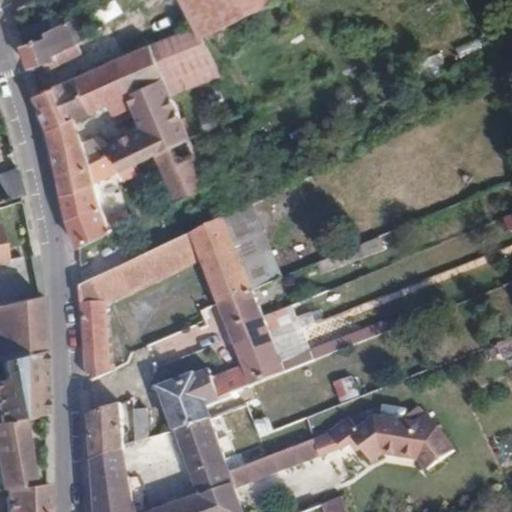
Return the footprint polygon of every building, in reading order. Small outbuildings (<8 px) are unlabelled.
[(178,0),(192,26),(198,39),(201,37),(274,0),(178,0)] [(46,38),(22,46),(30,69),(42,64),(45,72),(80,53),(77,44),(89,38),(79,16),(44,33),(46,38)] [(198,39),(192,26),(150,45),(165,77),(163,77),(171,95),(220,74),(201,37),(198,39)] [(165,77),(150,45),(55,86),(67,120),(73,118),(88,111),(129,93),(163,77),(165,77)] [(244,85),(256,108),(310,80),(299,57),(244,85)] [(171,95),(163,77),(129,93),(147,135),(181,119),(171,95)] [(51,88),(38,93),(34,95),(47,128),(67,120),(55,86),(51,88)] [(155,153),(147,135),(129,93),(88,111),(103,145),(107,154),(113,152),(121,169),(155,153)] [(73,118),(80,139),(85,153),(103,145),(88,111),(73,118)] [(67,120),(47,128),(53,151),(80,139),(73,118),(67,120)] [(189,136),(181,119),(147,135),(155,153),(190,138),(189,136)] [(210,184),(190,138),(155,153),(172,190),(154,199),(159,209),(210,184)] [(80,139),(53,151),(57,175),(88,162),(105,155),(107,154),(103,145),(85,153),(80,139)] [(113,152),(107,154),(105,155),(112,172),(121,169),(113,152)] [(105,155),(88,162),(94,181),(112,172),(105,155)] [(88,162),(57,175),(63,199),(94,185),(94,181),(88,162)] [(23,195),(16,169),(0,174),(0,196),(1,202),(23,195)] [(94,185),(63,199),(67,218),(99,204),(94,185)] [(99,204),(67,218),(77,247),(134,221),(129,210),(107,220),(99,204)] [(252,288),(224,217),(173,241),(79,284),(86,376),(91,379),(109,371),(103,298),(199,256),(218,304),(253,290),(252,288)] [(262,313),(253,290),(218,304),(219,306),(230,334),(245,329),(243,323),(264,316),(262,313)] [(0,360),(43,350),(39,296),(0,305),(0,360)] [(273,338),(274,340),(316,324),(312,314),(269,330),(264,316),(243,323),(245,329),(230,334),(234,345),(237,352),(273,338)] [(202,329),(196,331),(196,335),(199,336),(210,332),(205,320),(199,323),(202,329)] [(199,323),(194,325),(193,327),(196,331),(202,329),(199,323)] [(246,368),(252,386),(368,340),(364,330),(304,353),(306,358),(284,367),(274,340),(273,338),(237,352),(243,369),(246,368)] [(44,380),(43,350),(0,360),(0,362),(3,380),(9,379),(10,387),(44,380)] [(177,431),(210,419),(207,409),(235,398),(233,393),(252,386),(246,368),(243,369),(215,381),(211,371),(162,389),(177,431)] [(0,421),(21,417),(45,412),(45,405),(44,380),(10,387),(9,379),(3,380),(0,380),(0,421)] [(119,405),(89,415),(91,458),(124,451),(123,444),(119,405)] [(383,407),(381,420),(392,422),(404,424),(406,411),(383,407)] [(136,441),(153,438),(150,410),(134,412),(136,441)] [(351,420),(330,435),(342,451),(356,441),(371,462),(390,448),(413,452),(426,472),(453,452),(427,416),(414,426),(404,424),(392,422),(381,420),(376,419),(359,431),(351,420)] [(0,476),(2,489),(6,489),(33,485),(21,417),(0,421),(0,476)] [(93,478),(96,511),(243,511),(235,490),(234,486),(236,486),(231,473),(210,419),(177,431),(199,496),(153,511),(136,511),(129,492),(127,474),(93,478)] [(330,435),(315,442),(322,458),(342,451),(330,435)] [(231,473),(236,486),(234,486),(235,490),(322,458),(315,442),(231,473)] [(124,451),(91,458),(93,478),(127,474),(124,451)] [(47,511),(46,483),(33,485),(6,489),(7,511),(47,511)] [(345,511),(340,499),(322,506),(324,511),(345,511)]
